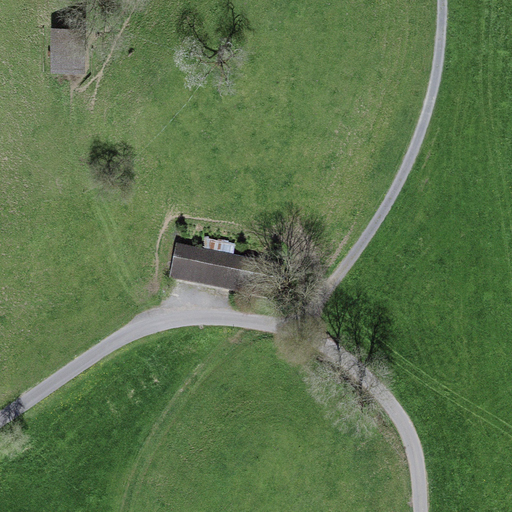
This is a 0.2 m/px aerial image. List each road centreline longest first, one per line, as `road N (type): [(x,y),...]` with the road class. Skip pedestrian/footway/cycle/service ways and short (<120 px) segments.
road 1 (unclassified): [(0,421),(132,330),(198,308),(253,312),(348,361),(392,407),(421,456),(424,511)]
road 2 (track): [(297,331),(399,180),(434,94),(444,0)]
